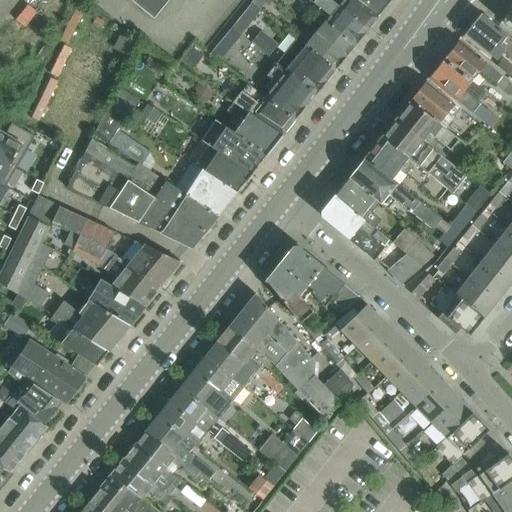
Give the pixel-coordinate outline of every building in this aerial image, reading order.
[(132,0),(154,18),(168,0),(132,0)] [(268,6),(272,0),(252,0),(252,1),(260,8),(264,3),(268,6)] [(368,29),(334,2),(335,1),(333,0),(311,0),(318,6),(314,11),(326,19),(325,20),(356,45),(356,44),(357,45),(366,33),(365,33),(368,29)] [(379,15),(359,0),(335,0),(335,1),(334,2),(368,29),(379,15)] [(359,0),(379,15),(390,0),(359,0)] [(245,29),(260,10),(259,9),(260,8),(252,1),(236,21),(245,29)] [(68,44),(81,17),(92,22),(91,25),(101,29),(105,21),(96,16),(97,14),(77,5),(60,40),(68,44)] [(125,11),(117,32),(132,38),(140,17),(125,11)] [(511,38),(497,27),(480,14),(464,34),(496,60),(502,51),(511,59),(511,38)] [(325,20),(305,44),(304,45),(305,46),(335,70),(336,69),(337,69),(346,57),(356,45),(325,20)] [(219,61),(241,34),(232,26),(210,53),(219,61)] [(335,70),(305,46),(304,45),(305,44),(297,37),(277,62),(286,70),(315,94),(316,93),(317,93),(326,81),(335,70)] [(493,69),(458,41),(443,60),(471,81),(479,71),(498,86),(505,77),(502,74),(504,72),(496,66),(493,69)] [(58,76),(72,48),(64,44),(50,73),(58,76)] [(193,69),(204,56),(194,48),(183,61),(193,69)] [(152,56),(146,66),(159,75),(166,63),(152,56)] [(511,70),(511,64),(503,57),(496,66),(504,72),(509,75),(511,70)] [(443,60),(428,79),(482,121),(490,111),(476,100),(483,92),(471,81),(443,60)] [(315,94),(286,70),(277,62),(266,75),(271,79),(266,86),(270,89),(265,95),(295,120),(295,119),(296,119),(306,106),(315,94)] [(39,121),(58,81),(48,76),(29,115),(39,121)] [(215,92),(199,82),(195,89),(198,91),(194,96),(207,104),(215,92)] [(426,82),(411,101),(439,123),(448,112),(454,117),(460,109),(426,82)] [(295,120),(265,95),(248,83),(233,102),(282,136),(295,120)] [(121,89),(111,105),(128,116),(138,100),(121,89)] [(445,128),(411,101),(396,119),(423,140),(429,132),(460,157),(469,146),(445,128)] [(282,136),(233,102),(227,109),(234,114),(225,126),(267,154),(282,136)] [(108,142),(125,118),(108,106),(94,133),(108,142)] [(153,109),(147,119),(153,123),(159,113),(153,109)] [(267,154),(225,126),(215,119),(201,139),(252,174),(257,168),(257,167),(267,154)] [(466,175),(423,140),(396,119),(382,137),(446,188),(447,188),(452,193),(466,175)] [(0,132),(0,157),(16,167),(34,136),(11,123),(4,135),(0,132)] [(135,166),(92,137),(85,152),(205,231),(219,215),(186,193),(138,162),(135,166)] [(446,188),(382,137),(364,159),(390,180),(391,179),(399,168),(438,199),(446,188)] [(252,174),(201,139),(188,159),(202,169),(237,192),(246,180),(247,180),(252,174)] [(510,168),(511,165),(511,150),(503,162),(510,168)] [(205,231),(85,152),(68,186),(103,202),(194,246),(205,231)] [(16,167),(0,157),(0,184),(5,187),(16,167)] [(441,218),(391,179),(390,180),(364,159),(348,178),(379,202),(387,208),(395,199),(411,212),(433,229),(441,218)] [(237,192),(202,169),(186,193),(219,215),(237,192)] [(379,202),(348,178),(333,197),(373,229),(373,228),(381,219),(371,211),(379,202)] [(38,194),(43,183),(36,180),(31,191),(38,194)] [(506,197),(511,188),(511,182),(508,180),(499,191),(506,197)] [(475,211),(489,193),(479,185),(465,203),(464,204),(466,205),(466,204),(475,211)] [(496,208),(506,197),(499,191),(489,203),(496,208)] [(28,216),(0,272),(0,283),(17,294),(24,280),(31,264),(41,242),(52,222),(59,207),(37,196),(28,216)] [(373,229),(333,197),(322,211),(323,217),(374,258),(374,257),(388,240),(373,228),(373,229)] [(457,233),(475,211),(466,204),(466,205),(448,227),(457,233)] [(18,205),(13,216),(20,219),(26,208),(18,205)] [(106,249),(114,232),(59,207),(52,222),(79,234),(72,251),(97,265),(105,255),(107,249),(106,249)] [(478,230),(488,219),(481,213),(471,225),(478,230)] [(15,230),(20,219),(13,216),(8,227),(15,230)] [(469,242),(478,230),(471,225),(462,236),(469,242)] [(446,246),(457,233),(448,227),(438,239),(446,246)] [(511,229),(508,227),(495,244),(511,257),(511,229)] [(434,255),(414,236),(404,228),(392,242),(391,243),(405,254),(421,267),(434,255)] [(3,236),(0,242),(0,247),(6,250),(11,239),(3,236)] [(41,270),(52,248),(41,242),(31,264),(41,270)] [(135,242),(121,258),(124,260),(123,262),(124,263),(122,267),(157,290),(180,262),(135,242)] [(511,280),(511,257),(495,244),(482,260),(510,283),(511,280)] [(453,262),(462,251),(455,245),(445,256),(453,262)] [(342,283),(298,248),(292,249),(266,281),(283,301),(314,340),(322,333),(308,315),(313,311),(303,300),(311,291),(324,307),(330,299),(342,283)] [(157,290),(122,267),(124,263),(123,262),(124,260),(121,258),(107,249),(105,255),(97,265),(117,277),(110,285),(109,286),(111,287),(116,291),(144,306),(157,290)] [(389,268),(387,269),(398,282),(401,284),(402,283),(421,267),(405,254),(389,268)] [(443,274),(453,262),(445,256),(436,268),(443,274)] [(510,283),(482,260),(469,277),(497,300),(510,283)] [(34,284),(41,270),(31,264),(24,280),(33,285),(34,284)] [(426,290),(435,280),(428,274),(419,284),(426,290)] [(497,300),(469,277),(456,294),(484,316),(497,300)] [(144,306),(116,291),(111,287),(109,286),(110,285),(100,278),(88,298),(89,299),(88,300),(94,303),(95,304),(129,325),(144,306)] [(49,292),(34,284),(33,285),(24,280),(17,294),(16,296),(26,301),(27,299),(39,306),(49,292)] [(343,310),(359,297),(342,283),(330,299),(343,310)] [(426,290),(419,284),(410,293),(417,299),(426,290)] [(484,316),(456,294),(444,285),(429,304),(469,335),(484,316)] [(255,294),(240,313),(266,333),(278,343),(286,352),(275,365),(275,366),(298,390),(325,418),(326,417),(334,407),(340,401),(352,383),(349,379),(341,370),(325,385),(314,375),(315,361),(255,294)] [(18,314),(26,301),(16,296),(9,309),(18,314)] [(117,340),(70,305),(64,300),(53,315),(60,320),(59,320),(72,330),(107,352),(117,340)] [(129,325),(95,304),(94,303),(88,300),(82,307),(73,301),(70,305),(117,340),(129,325)] [(355,345),(381,320),(366,304),(340,330),(355,345)] [(12,313),(4,326),(24,338),(32,326),(12,313)] [(240,313),(229,327),(256,349),(275,365),(286,352),(278,343),(266,333),(240,313)] [(107,352),(72,330),(59,320),(47,334),(96,366),(107,352)] [(370,360),(396,335),(381,320),(355,345),(370,360)] [(256,349),(229,327),(217,341),(255,372),(256,372),(277,393),(283,387),(261,365),(250,356),(256,349)] [(324,336),(317,341),(336,363),(341,359),(325,339),(331,334),(327,330),(322,334),(324,336)] [(385,376),(411,350),(396,335),(370,360),(385,376)] [(86,378),(29,339),(10,367),(12,368),(29,379),(62,401),(65,404),(86,378)] [(255,372),(217,341),(206,356),(243,386),(255,372)] [(401,391),(426,366),(411,350),(385,376),(401,391)] [(243,386),(206,356),(194,371),(220,391),(232,401),(243,386)] [(341,359),(336,363),(336,364),(341,370),(349,379),(353,376),(355,374),(341,359)] [(416,407),(441,381),(426,366),(401,391),(416,407)] [(43,425),(62,401),(29,379),(12,368),(8,374),(21,385),(7,403),(11,406),(10,406),(16,410),(20,406),(43,425)] [(194,371),(180,387),(218,418),(230,404),(218,394),(220,391),(194,371)] [(374,388),(359,371),(355,374),(353,376),(367,393),(368,392),(374,388)] [(431,422),(457,397),(441,381),(416,407),(431,422)] [(218,418),(180,387),(169,402),(207,432),(218,418)] [(371,415),(376,411),(362,395),(357,399),(371,415)] [(446,437),(472,412),(457,397),(431,422),(446,437)] [(207,432),(169,402),(158,415),(195,446),(207,432)] [(43,425),(20,406),(16,410),(0,429),(0,434),(25,454),(46,427),(43,425)] [(295,411),(288,419),(295,425),(293,428),(309,442),(317,431),(302,417),(295,411)] [(385,432),(390,427),(376,411),(371,415),(385,432)] [(453,465),(480,438),(488,429),(472,412),(446,437),(435,447),(453,465)] [(188,452),(193,446),(195,447),(195,446),(158,415),(146,429),(198,471),(209,479),(215,471),(197,457),(197,458),(188,452)] [(252,451),(222,427),(214,437),(244,461),(252,451)] [(398,436),(390,427),(385,432),(399,448),(404,444),(398,436)] [(309,442),(293,428),(282,442),(298,456),(309,442)] [(198,471),(146,429),(135,444),(171,474),(172,473),(178,466),(193,478),(198,471)] [(286,472),(298,456),(282,442),(272,433),(265,442),(258,450),(275,464),(286,472)] [(25,454),(0,434),(0,468),(4,470),(10,473),(25,454)] [(171,474),(135,444),(123,459),(169,496),(169,495),(181,480),(172,473),(171,474)] [(413,465),(418,460),(404,444),(399,448),(413,465)] [(493,494),(511,480),(511,459),(508,453),(476,476),(476,477),(467,483),(481,502),(493,494)] [(456,471),(457,472),(466,463),(461,458),(453,465),(451,466),(456,471)] [(169,496),(123,459),(111,473),(142,498),(148,490),(158,498),(166,505),(172,497),(169,495),(169,496)] [(275,486),(286,472),(275,464),(264,478),(275,486)] [(451,466),(450,465),(442,474),(447,480),(456,471),(451,466)] [(476,476),(471,470),(461,477),(465,484),(467,483),(476,477),(476,476)] [(160,511),(142,498),(111,473),(100,487),(125,507),(130,511),(160,511)] [(263,499),(275,486),(264,478),(258,473),(248,487),(263,499)] [(465,484),(461,477),(451,485),(455,491),(466,484),(465,484)] [(505,511),(511,506),(511,480),(493,494),(505,511)] [(206,499),(186,484),(180,492),(200,507),(206,499)] [(130,511),(125,507),(100,487),(89,501),(101,511),(130,511)] [(101,511),(89,501),(80,511),(101,511)]
